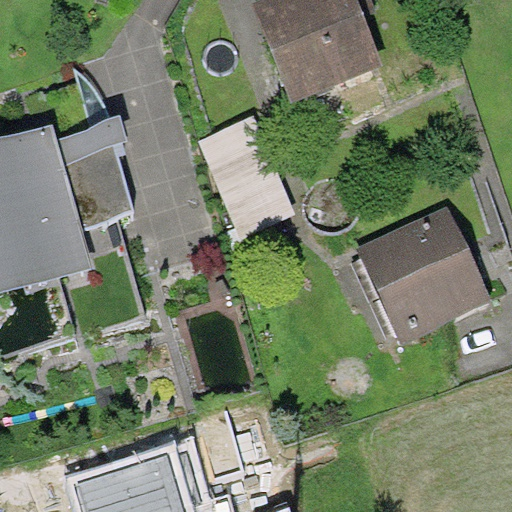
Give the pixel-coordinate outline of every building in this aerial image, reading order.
[(372,0),(277,0),(254,10),(293,104),(384,67),(366,24),(380,18),(374,3),(372,0)] [(53,125),(0,141),(0,294),(92,266),(81,229),(135,213),(119,162),(127,159),(124,149),(129,147),(121,120),(57,139),(53,125)] [(255,123),(203,145),(240,231),(292,208),(255,123)] [(400,343),(495,299),(448,198),(353,242),(400,343)] [(198,511),(177,443),(66,478),(77,511),(198,511)]
